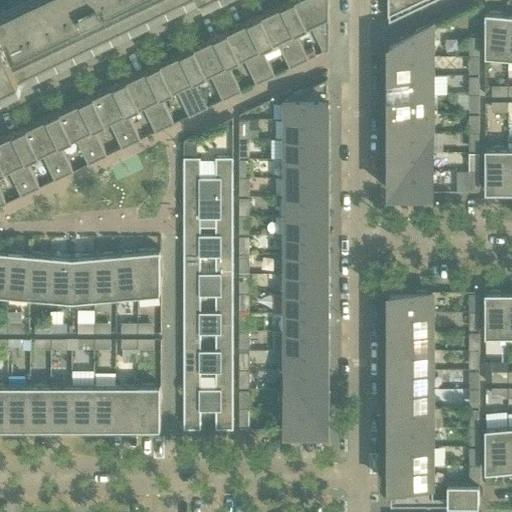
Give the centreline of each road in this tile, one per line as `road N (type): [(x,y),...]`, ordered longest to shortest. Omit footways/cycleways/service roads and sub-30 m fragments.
road 1 (residential): [(0,224),(171,222),(170,478)]
road 2 (residential): [(0,216),(361,43)]
road 3 (residential): [(360,477),(359,240)]
road 4 (residential): [(359,240),(361,43)]
road 5 (residential): [(170,478),(360,477)]
road 6 (residential): [(0,478),(170,478)]
road 7 (residential): [(359,240),(511,239)]
